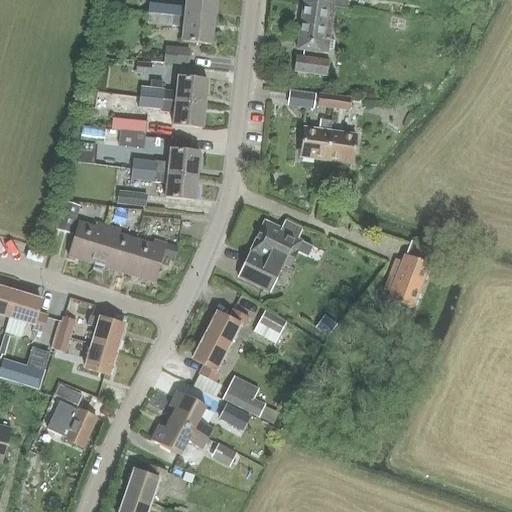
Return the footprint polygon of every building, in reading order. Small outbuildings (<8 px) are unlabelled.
[(149,4),(147,15),(213,22),(215,0),(185,0),(184,8),(149,4)] [(346,0),(303,0),(302,4),(333,8),(345,9),(346,0)] [(326,55),(333,8),(302,4),(296,50),(326,55)] [(210,46),(213,22),(147,15),(146,24),(182,28),(181,43),(210,46)] [(163,64),(187,67),(189,53),(165,50),(163,64)] [(328,61),(295,57),(293,73),(326,77),(328,61)] [(150,75),(150,67),(151,64),(136,63),(135,65),(134,74),(150,75)] [(164,90),(140,87),(138,99),(174,102),(204,105),(206,81),(177,78),(176,91),(164,90)] [(286,107),(293,108),(294,108),(313,111),(313,110),(315,95),(288,91),(286,107)] [(332,109),(334,98),(318,96),(316,105),(316,108),(327,109),(332,109)] [(116,98),(114,109),(132,112),(134,101),(116,98)] [(334,98),(332,109),(348,111),(350,99),(334,98)] [(201,130),(204,105),(174,102),(138,99),(137,110),(161,113),(173,114),(172,127),(201,130)] [(119,132),(119,133),(144,136),(146,123),(111,119),(110,131),(119,132)] [(320,121),(318,131),(303,129),(299,158),(325,162),(329,132),(330,123),(320,121)] [(81,128),(80,140),(82,140),(103,143),(104,131),(85,129),(81,128)] [(329,132),(325,162),(351,165),(355,136),(342,134),(329,132)] [(118,147),(120,147),(143,149),(144,136),(119,133),(118,147)] [(82,144),(81,164),(98,165),(99,145),(82,144)] [(132,160),(131,171),(155,173),(196,178),(199,153),(169,150),(168,163),(156,162),(132,160)] [(155,173),(131,171),(130,181),(154,183),(166,185),(164,199),(194,202),(196,178),(155,173)] [(116,205),(144,208),(146,195),(117,192),(116,205)] [(64,203),(54,231),(70,236),(79,207),(64,203)] [(111,223),(124,226),(127,215),(114,212),(111,223)] [(264,222),(237,278),(269,293),(282,266),(288,269),(296,252),(300,253),(304,245),(300,243),(300,242),(296,240),(300,231),(284,223),(281,230),(264,222)] [(96,267),(108,227),(96,224),(95,228),(78,223),(67,258),(96,267)] [(120,231),(108,227),(96,267),(125,275),(135,241),(118,235),(120,231)] [(152,245),(135,241),(125,275),(154,284),(162,256),(173,260),(177,249),(165,245),(153,241),(152,245)] [(411,309),(431,257),(432,253),(410,245),(406,257),(405,257),(402,263),(395,260),(383,290),(390,293),(388,300),(411,309)] [(0,315),(8,318),(15,294),(0,289),(0,315)] [(40,302),(15,294),(8,318),(33,325),(31,331),(42,334),(47,317),(36,314),(40,302)] [(204,337),(226,349),(238,326),(242,329),(248,319),(232,311),(227,320),(216,314),(204,337)] [(258,323),(279,335),(286,323),(264,311),(258,323)] [(324,315),(314,328),(326,338),(336,325),(324,315)] [(61,318),(56,334),(69,338),(74,322),(61,318)] [(99,319),(92,345),(116,352),(123,327),(99,319)] [(69,338),(56,334),(52,349),(65,353),(69,338)] [(226,349),(204,337),(192,361),(203,367),(198,376),(214,384),(218,375),(214,373),(226,349)] [(116,352),(92,345),(84,370),(108,377),(116,352)] [(25,367),(43,373),(49,354),(31,348),(25,367)] [(318,371),(334,378),(340,365),(324,357),(318,371)] [(221,401),(258,419),(264,406),(253,400),(258,390),(233,377),(221,401)] [(174,410),(169,420),(207,440),(212,429),(198,422),(205,408),(176,392),(168,407),(174,410)] [(68,407),(55,436),(82,449),(95,419),(77,411),(82,401),(65,393),(60,404),(68,407)] [(224,407),(218,419),(242,432),(248,420),(224,407)] [(207,440),(169,420),(164,429),(158,426),(150,441),(179,457),(187,443),(201,451),(207,440)] [(10,430),(0,427),(0,464),(1,465),(10,430)] [(236,454),(218,445),(212,456),(230,465),(236,454)] [(133,472),(125,497),(148,505),(157,480),(162,482),(166,472),(149,466),(146,476),(133,472)] [(181,483),(185,471),(173,466),(168,479),(181,483)] [(145,511),(148,505),(125,497),(119,511),(145,511)]
